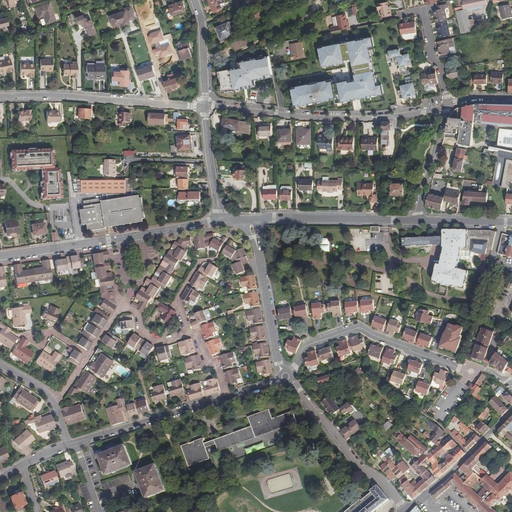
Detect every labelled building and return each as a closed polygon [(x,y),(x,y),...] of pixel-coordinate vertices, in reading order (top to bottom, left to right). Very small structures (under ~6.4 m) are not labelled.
[(216,10),(217,12),(222,10),(221,8),(226,6),(224,1),(225,1),(224,0),(208,0),(212,11),(216,10)] [(468,0),(461,1),(462,6),(463,9),(486,5),(485,0),(468,0)] [(186,11),(184,2),(181,3),(180,1),(174,3),(173,2),(170,4),(173,15),(186,11)] [(389,9),(387,2),(378,4),(379,10),(381,10),(382,17),(392,15),(390,9),(389,9)] [(49,3),(34,8),(38,18),(43,16),(45,24),(55,21),(49,3)] [(439,22),(447,21),(444,10),(448,9),(447,4),(436,6),(437,10),(434,11),(435,18),(434,18),(436,23),(439,22)] [(511,9),(511,4),(501,7),(504,19),(511,17),(511,9)] [(108,16),(112,26),(119,24),(119,23),(121,22),(122,26),(129,24),(128,21),(134,18),(130,6),(123,9),(124,11),(108,16)] [(265,7),(251,13),(255,22),(269,16),(265,7)] [(348,25),(347,21),(346,15),(336,16),(338,26),(339,31),(350,29),(349,24),(348,25)] [(96,34),(90,20),(87,21),(86,19),(84,18),(83,19),(81,16),(74,18),(79,31),(81,31),(86,29),(89,36),(96,34)] [(0,27),(9,25),(7,17),(0,19),(0,27)] [(230,22),(217,28),(222,40),(235,34),(233,29),(237,27),(235,21),(230,23),(230,22)] [(450,36),(447,21),(439,22),(440,26),(437,26),(439,38),(450,36)] [(399,24),(400,33),(401,36),(417,33),(415,22),(399,24)] [(233,43),(236,51),(250,44),(246,36),(233,43)] [(321,60),(323,66),(328,65),(328,66),(335,65),(335,64),(338,63),(338,64),(345,62),(345,61),(352,59),(352,61),(353,65),(355,65),(357,74),(355,74),(356,79),(356,81),(349,82),(349,80),(345,81),(345,82),(340,83),(340,82),(333,84),(333,81),(328,82),(328,81),(319,82),(319,83),(310,85),(310,84),(292,88),(296,106),(297,106),(298,105),(301,105),(301,106),(311,104),(316,102),(321,101),(322,101),(326,100),(326,101),(332,100),(331,98),(336,97),(336,99),(337,103),(345,101),(350,100),(354,100),(355,99),(360,98),(362,98),(368,97),(368,96),(376,95),(384,94),(382,85),(377,86),(377,83),(375,76),(374,71),(373,71),(371,63),(373,62),(372,57),(370,50),(370,47),(374,46),(372,37),(365,38),(365,39),(357,41),(357,40),(348,42),(341,44),(341,43),(334,45),(331,46),(331,45),(324,47),(324,48),(320,48),(319,49),(321,60)] [(177,46),(175,47),(177,50),(180,49),(183,59),(192,56),(190,47),(191,47),(189,38),(180,40),(181,41),(182,45),(177,46)] [(450,54),(447,40),(437,42),(440,57),(450,54)] [(292,47),(291,47),(293,54),(291,55),(292,60),(305,57),(302,42),(292,44),(292,47)] [(390,54),(386,55),(388,62),(391,61),(392,63),(394,62),(394,64),(397,63),(397,62),(399,61),(400,67),(399,68),(400,72),(407,70),(406,65),(408,64),(407,60),(410,59),(409,54),(404,56),(404,54),(401,55),(400,51),(397,51),(397,50),(389,52),(390,54)] [(254,82),(273,78),(269,56),(241,61),(243,70),(231,72),(235,92),(243,90),(249,89),(256,88),(254,82)] [(10,64),(9,59),(0,60),(0,72),(1,73),(4,72),(3,71),(7,70),(7,71),(7,72),(13,71),(11,63),(10,64)] [(47,70),(47,72),(52,72),(53,60),(41,60),(41,70),(45,70),(47,70)] [(72,75),(72,76),(72,78),(77,78),(77,62),(72,62),(72,65),(64,65),(64,68),(62,70),(63,71),(64,75),(68,75),(72,75)] [(29,76),(29,78),(34,78),(34,63),(21,63),(20,76),(26,76),(29,76)] [(95,77),(95,78),(95,79),(104,79),(104,65),(95,65),(95,66),(86,66),(86,74),(88,74),(88,78),(94,78),(94,77),(95,77)] [(154,66),(138,71),(142,82),(157,77),(154,66)] [(451,79),(455,78),(461,77),(459,68),(446,71),(447,77),(451,76),(451,79)] [(120,70),(114,70),(113,77),(111,77),(111,81),(112,81),(112,86),(118,86),(119,86),(119,85),(126,86),(126,85),(128,85),(128,83),(130,83),(130,80),(128,80),(129,73),(120,72),(120,70)] [(222,94),(235,92),(231,72),(231,70),(219,72),(219,77),(222,94)] [(181,87),(178,79),(179,79),(177,74),(176,75),(175,74),(168,76),(170,81),(165,83),(168,92),(173,90),(181,87)] [(439,85),(436,74),(432,75),(429,76),(429,75),(424,76),(427,85),(430,84),(431,87),(437,85),(439,85)] [(502,74),(490,75),(490,85),(503,84),(502,74)] [(487,85),(486,76),(473,78),(474,86),(487,85)] [(402,90),(399,91),(400,98),(404,98),(408,98),(408,97),(411,96),(412,98),(412,99),(416,98),(416,95),(419,95),(417,87),(414,88),(412,77),(406,78),(407,82),(405,85),(401,86),(402,90)] [(446,133),(445,137),(460,138),(459,143),(472,146),(473,141),(474,138),(472,137),(473,136),(474,136),(476,123),(485,125),(485,124),(511,124),(511,129),(500,129),(499,133),(498,146),(495,145),(495,151),(486,149),(484,153),(498,156),(511,158),(511,104),(482,104),(475,104),(464,106),(462,118),(457,117),(459,107),(458,108),(452,113),(446,133)] [(92,110),(82,109),(81,118),(91,119),(92,110)] [(25,112),(17,112),(17,122),(30,122),(30,111),(25,111),(25,112)] [(51,113),(51,112),(45,112),(46,123),(58,123),(58,113),(54,113),(51,113)] [(131,113),(121,113),(120,127),(126,127),(126,122),(130,122),(131,113)] [(165,122),(165,115),(150,114),(149,125),(165,125),(165,122)] [(168,118),(168,121),(178,122),(178,129),(184,129),(184,125),(188,125),(188,120),(179,119),(179,118),(168,118)] [(238,131),(249,133),(251,123),(240,121),(240,120),(224,118),(223,127),(238,129),(238,131)] [(384,146),(387,146),(388,130),(391,130),(391,123),(383,123),(382,150),(387,151),(387,149),(384,149),(384,146)] [(273,126),(260,127),(260,136),(273,135),(273,126)] [(292,130),(279,130),(280,142),(293,142),(292,130)] [(310,130),(298,131),(299,145),(311,144),(310,130)] [(325,134),(318,134),(318,144),(320,144),(320,148),(328,148),(328,150),(334,150),(334,137),(328,137),(328,138),(325,138),(325,134)] [(187,148),(188,150),(193,149),(191,135),(179,137),(180,149),(187,148)] [(346,139),(346,138),(340,138),(340,149),(355,150),(355,139),(346,139)] [(372,141),(369,141),(363,140),(362,151),(378,151),(379,139),(372,139),(372,141)] [(54,167),(53,148),(34,149),(34,147),(27,148),(27,149),(8,150),(9,160),(11,160),(11,170),(40,169),(41,189),(39,189),(40,199),(51,198),(51,200),(61,199),(60,179),(61,179),(61,173),(59,173),(59,167),(54,167)] [(468,160),(468,156),(466,155),(467,150),(459,148),(457,158),(456,157),(453,170),(462,172),(465,159),(468,160)] [(494,185),(511,189),(511,186),(511,158),(498,156),(494,181),(494,185)] [(114,168),(114,165),(115,161),(105,160),(105,166),(104,175),(104,176),(115,177),(116,168),(114,168)] [(188,167),(180,167),(177,167),(177,179),(189,179),(189,167),(188,167)] [(244,179),(244,170),(238,170),(238,169),(234,169),(234,177),(239,177),(239,179),(240,180),(243,180),(243,179),(244,179)] [(82,225),(87,225),(88,232),(105,229),(105,228),(142,223),(142,220),(145,219),(142,199),(143,198),(142,191),(137,191),(136,179),(76,180),(77,193),(103,193),(107,193),(108,201),(103,202),(103,198),(83,201),(85,210),(80,211),(82,225)] [(189,190),(189,180),(179,180),(179,190),(189,190)] [(314,191),(314,181),(300,181),(300,191),(314,191)] [(323,190),(323,192),(323,193),(333,193),(338,193),(338,191),(343,191),(343,183),(323,182),(323,183),(318,183),(318,190),(323,190)] [(404,183),(391,183),(391,195),(404,195),(404,183)] [(363,189),(358,189),(357,198),(363,198),(363,197),(370,198),(370,205),(376,205),(377,196),(374,195),(374,187),(363,186),(363,189)] [(278,189),(264,190),(265,200),(278,200),(278,189)] [(293,191),(282,191),(281,201),(292,201),(293,191)] [(447,191),(444,201),(459,204),(461,193),(447,191)] [(479,192),(473,192),(470,192),(469,200),(487,202),(488,193),(479,192)] [(180,195),(180,202),(195,202),(195,206),(201,206),(200,193),(180,193),(180,195)] [(433,208),(437,196),(436,196),(435,200),(428,198),(426,206),(433,208)] [(438,200),(439,196),(437,196),(433,208),(442,211),(444,202),(438,200)] [(15,223),(4,224),(6,238),(13,237),(13,241),(18,240),(15,223)] [(43,224),(31,226),(32,237),(45,235),(43,224)] [(492,231),(467,230),(442,230),(441,236),(402,238),(402,247),(443,245),(443,248),(444,248),(444,249),(444,252),(441,265),(437,264),(435,272),(437,273),(437,274),(435,274),(433,281),(437,282),(436,283),(453,287),(453,286),(464,289),(466,282),(464,281),(465,280),(467,280),(469,272),(457,269),(460,261),(470,261),(472,254),(471,251),(473,252),(474,252),(475,253),(476,252),(477,253),(479,253),(481,254),(483,255),(485,254),(487,249),(492,250),(496,234),(496,232),(492,231)] [(225,243),(228,238),(225,236),(222,242),(216,239),(215,233),(205,235),(207,246),(212,245),(221,251),(224,246),(225,243)] [(207,246),(205,235),(197,236),(199,249),(207,248),(207,246)] [(511,257),(511,236),(504,235),(498,254),(511,257)] [(179,242),(187,247),(190,244),(193,243),(192,237),(181,239),(179,242)] [(330,251),(330,238),(320,238),(320,251),(330,251)] [(238,260),(247,256),(244,247),(237,250),(233,247),(235,242),(232,240),(228,246),(227,248),(224,253),(232,257),(233,261),(238,260)] [(169,252),(180,259),(183,261),(190,249),(187,247),(179,242),(177,241),(173,246),(179,250),(177,253),(171,250),(169,252)] [(102,258),(109,257),(108,251),(93,254),(94,264),(103,262),(102,258)] [(180,259),(169,252),(164,260),(170,264),(168,268),(162,265),(160,268),(171,275),(180,259)] [(80,267),(79,258),(78,255),(66,257),(67,259),(68,268),(72,268),(80,267)] [(247,256),(238,260),(238,262),(234,264),(238,274),(247,270),(244,264),(250,261),(247,256)] [(32,270),(34,281),(51,278),(49,259),(42,260),(43,270),(41,270),(41,269),(32,270)] [(68,268),(67,259),(55,261),(56,272),(65,270),(68,270),(68,268)] [(111,268),(110,261),(103,262),(94,264),(96,278),(98,278),(112,276),(111,272),(105,273),(104,269),(111,268)] [(199,272),(208,277),(210,275),(214,277),(220,267),(212,263),(208,270),(203,266),(199,272)] [(34,281),(32,270),(23,271),(23,272),(21,273),(20,264),(13,265),(16,283),(34,281)] [(152,280),(162,286),(166,288),(173,276),(171,275),(160,268),(152,280)] [(199,272),(196,277),(196,278),(192,284),(199,289),(201,286),(205,288),(211,279),(208,277),(199,272)] [(256,281),(254,275),(241,277),(243,287),(247,286),(248,290),(256,288),(255,281),(256,281)] [(113,285),(112,276),(98,278),(101,293),(107,291),(114,290),(114,287),(107,288),(107,286),(113,285)] [(155,298),(162,286),(152,280),(149,278),(145,283),(150,287),(148,290),(143,287),(141,289),(153,297),(155,298)] [(190,287),(186,292),(187,293),(183,299),(191,303),(192,300),(197,303),(202,294),(190,287)] [(144,312),(153,297),(141,289),(137,297),(142,300),(139,305),(134,301),(132,305),(144,312)] [(258,298),(259,298),(258,291),(245,294),(247,304),(250,303),(251,307),(259,306),(258,298)] [(116,306),(115,299),(109,300),(108,301),(104,299),(100,306),(111,314),(116,306)] [(367,311),(370,311),(375,311),(374,300),(362,302),(362,304),(363,312),(363,314),(368,313),(367,311)] [(335,312),(336,316),(342,315),(341,301),(332,302),(332,304),(328,304),(329,312),(333,312),(334,312),(335,312)] [(170,323),(177,311),(170,307),(162,302),(158,309),(162,311),(164,312),(163,314),(165,315),(163,319),(170,323)] [(359,312),(359,304),(358,302),(346,303),(347,315),(352,315),(352,313),(355,313),(359,312)] [(326,312),(325,304),(322,305),(322,303),(313,304),(314,319),(321,318),(320,314),(322,314),(322,313),(326,312)] [(304,315),(305,317),(309,316),(307,304),(295,306),(295,309),(297,317),(302,316),(304,315)] [(23,316),(22,313),(31,312),(30,305),(11,308),(14,326),(25,324),(24,316),(23,316)] [(55,322),(61,310),(51,305),(49,310),(46,308),(42,316),(50,319),(49,319),(55,322)] [(293,317),(292,309),(291,307),(279,309),(281,320),(286,319),(289,318),(289,320),(294,319),(293,317)] [(106,321),(109,317),(96,309),(94,312),(96,314),(106,321)] [(263,323),(262,315),(261,309),(248,311),(250,321),(254,320),(254,324),(263,323)] [(201,326),(204,326),(203,322),(208,321),(204,310),(196,313),(198,320),(192,323),(195,329),(201,326)] [(429,318),(429,316),(430,312),(422,310),(421,313),(420,313),(417,322),(431,325),(432,319),(429,318)] [(100,331),(106,321),(96,314),(91,321),(92,322),(90,324),(100,331)] [(123,330),(135,328),(133,315),(122,316),(123,323),(122,323),(123,330)] [(384,329),(387,321),(375,317),(372,326),(377,328),(380,329),(379,331),(383,332),(384,329)] [(394,332),(395,333),(396,332),(399,333),(402,326),(399,325),(400,323),(391,320),(390,322),(387,330),(386,334),(392,336),(394,332)] [(16,339),(9,334),(8,335),(6,334),(10,329),(0,322),(0,327),(1,328),(0,330),(0,341),(10,348),(16,339)] [(201,326),(203,332),(204,332),(207,339),(214,337),(213,333),(217,331),(218,331),(214,322),(204,326),(201,326)] [(100,331),(90,324),(85,332),(86,332),(84,334),(93,340),(100,331)] [(454,351),(457,352),(461,340),(459,340),(463,329),(457,327),(457,328),(449,325),(447,331),(448,331),(446,335),(445,335),(444,334),(440,346),(443,347),(442,349),(454,353),(454,351)] [(266,340),(265,332),(264,326),(251,328),(253,338),(257,337),(258,341),(266,340)] [(415,341),(417,334),(418,333),(406,329),(403,338),(408,340),(410,341),(410,343),(414,345),(415,341)] [(490,346),(494,333),(482,329),(478,342),(482,343),(490,346)] [(117,341),(118,340),(119,338),(110,332),(103,342),(113,349),(118,342),(117,341)] [(82,337),(77,344),(87,350),(93,340),(84,334),(82,337)] [(139,350),(145,341),(135,334),(129,343),(136,348),(136,347),(139,350)] [(422,345),(425,346),(429,348),(433,338),(421,334),(421,335),(418,343),(417,346),(421,347),(422,345)] [(28,341),(22,337),(20,341),(12,353),(27,363),(33,354),(26,349),(25,350),(23,349),(28,341)] [(297,354),(302,340),(296,337),(294,342),(293,341),(289,339),(286,347),(289,348),(288,350),(297,354)] [(358,340),(356,337),(350,338),(355,352),(363,349),(363,347),(366,346),(364,339),(360,340),(359,340),(358,340)] [(207,343),(210,349),(211,348),(213,356),(220,353),(219,349),(224,347),(220,338),(207,343)] [(192,339),(179,343),(182,352),(186,351),(188,355),(195,353),(193,346),(194,345),(192,339)] [(342,345),(341,345),(341,346),(337,348),(340,355),(343,354),(344,356),(352,353),(347,339),(341,341),(342,345)] [(139,350),(149,356),(155,347),(145,341),(139,350)] [(269,357),(268,350),(268,349),(267,343),(254,345),(256,355),(260,354),(261,358),(269,357)] [(173,355),(170,345),(158,349),(161,359),(169,357),(173,355)] [(381,358),(383,350),(384,347),(380,346),(380,348),(377,347),(372,345),(368,354),(380,359),(381,358)] [(485,358),(489,349),(481,346),(477,345),(472,358),(484,362),(485,358)] [(76,366),(83,356),(74,350),(70,347),(67,351),(71,353),(69,357),(68,360),(76,366)] [(320,352),(323,361),(335,356),(332,347),(327,348),(324,349),(323,347),(319,349),(320,352)] [(386,351),(383,359),(382,362),(391,365),(391,363),(395,364),(398,357),(394,356),(394,355),(392,354),(394,351),(387,348),(386,351)] [(320,362),(317,354),(316,350),(310,352),(311,355),(309,356),(310,357),(306,358),(308,365),(311,364),(312,366),(316,365),(320,363),(320,362)] [(51,371),(61,356),(55,352),(50,359),(48,358),(49,358),(41,352),(35,361),(51,371)] [(221,356),(223,362),(224,362),(226,369),(233,367),(232,363),(237,362),(234,352),(221,356)] [(505,369),(510,363),(497,353),(492,361),(490,363),(502,371),(504,368),(505,369)] [(93,363),(90,369),(103,378),(114,362),(102,354),(97,361),(99,363),(97,366),(93,363)] [(201,361),(199,355),(186,358),(189,369),(194,367),(195,370),(202,369),(200,362),(201,361)] [(416,360),(412,358),(410,364),(408,370),(420,374),(423,364),(419,363),(416,362),(416,360)] [(272,374),(271,366),(270,360),(257,362),(260,373),(264,372),(264,376),(272,374)] [(226,372),(228,378),(229,378),(231,385),(238,383),(237,379),(242,378),(239,369),(226,372)] [(398,373),(399,371),(395,369),(391,381),(403,385),(406,375),(401,374),(398,373)] [(439,374),(436,373),(431,386),(436,387),(437,384),(444,386),(449,373),(443,371),(441,374),(440,374),(439,374)] [(87,392),(96,378),(87,372),(83,379),(84,379),(82,381),(80,380),(76,386),(87,392)] [(333,381),(328,375),(316,379),(320,386),(333,381)] [(221,391),(218,378),(208,380),(209,385),(205,386),(208,394),(215,392),(221,391)] [(186,392),(182,379),(172,382),(173,386),(170,388),(172,395),(179,393),(179,394),(186,392)] [(423,383),(424,381),(420,380),(415,391),(428,395),(431,386),(426,384),(423,383)] [(473,388),(479,393),(482,389),(484,391),(485,389),(481,386),(483,383),(479,380),(473,388)] [(199,397),(205,395),(201,382),(191,385),(193,390),(189,391),(191,399),(199,397)] [(511,404),(511,395),(508,392),(494,382),(489,388),(491,390),(494,392),(495,394),(499,389),(506,399),(511,404)] [(168,398),(164,384),(154,387),(156,392),(152,393),(154,401),(161,399),(168,398)] [(11,398),(15,400),(29,410),(35,401),(28,396),(28,397),(26,396),(27,394),(19,387),(11,398)] [(73,387),(69,393),(75,396),(78,390),(73,387)] [(478,394),(479,393),(473,388),(470,393),(482,402),(483,400),(482,399),(483,398),(478,394)] [(499,413),(506,406),(497,397),(495,394),(494,392),(491,390),(485,397),(489,401),(490,403),(499,413)] [(340,408),(334,401),(330,396),(323,402),(333,414),(340,408)] [(125,410),(124,407),(121,398),(118,399),(120,405),(108,408),(114,425),(125,422),(122,414),(120,414),(120,412),(125,410)] [(150,411),(147,400),(139,403),(136,404),(139,414),(150,411)] [(37,403),(35,401),(29,410),(31,412),(37,403)] [(351,407),(352,406),(349,402),(341,409),(345,415),(349,411),(350,412),(354,408),(353,407),(352,408),(351,407)] [(139,414),(136,404),(135,404),(127,406),(124,407),(125,410),(127,418),(139,414)] [(62,409),(67,424),(85,418),(81,405),(73,408),(74,410),(70,411),(69,406),(62,409)] [(506,406),(499,413),(502,416),(509,410),(506,406)] [(218,451),(296,424),(292,413),(271,420),(267,408),(247,415),(250,425),(203,441),(201,436),(180,444),(188,466),(209,458),(205,447),(215,443),(218,451)] [(482,415),(486,418),(492,411),(488,408),(482,415)] [(55,427),(51,417),(44,419),(44,420),(42,421),(40,415),(28,419),(29,424),(34,422),(38,433),(55,427)] [(352,423),(359,431),(362,428),(355,420),(352,423)] [(386,431),(393,424),(389,421),(383,427),(386,431)] [(438,446),(440,444),(437,441),(445,433),(438,426),(431,421),(427,426),(435,433),(429,439),(438,446)] [(490,429),(483,421),(477,428),(480,431),(478,432),(483,436),(490,429)] [(466,434),(471,430),(469,428),(462,422),(459,425),(462,427),(460,429),(466,434)] [(359,431),(352,423),(349,425),(351,427),(348,429),(347,427),(341,432),(345,437),(344,438),(347,441),(351,437),(350,435),(352,433),(353,434),(356,432),(355,431),(357,429),(358,431),(359,431)] [(511,433),(504,427),(503,426),(498,431),(499,432),(499,434),(503,437),(505,435),(511,441),(511,433)] [(424,454),(408,440),(406,438),(404,436),(398,430),(396,432),(397,434),(395,437),(397,439),(395,440),(398,443),(399,441),(415,456),(416,455),(419,458),(424,454)] [(25,445),(33,438),(27,431),(12,444),(24,457),(29,452),(23,446),(25,444),(25,445)] [(468,451),(477,443),(476,441),(479,437),(476,434),(468,442),(460,434),(458,436),(457,436),(456,437),(468,451)] [(424,454),(425,456),(430,451),(412,436),(408,440),(424,454)] [(448,461),(452,467),(457,463),(466,454),(461,448),(455,453),(452,455),(449,451),(452,448),(453,450),(458,445),(450,437),(441,445),(441,446),(447,452),(449,455),(452,458),(448,461)] [(480,449),(485,454),(488,452),(492,447),(487,443),(480,449)] [(447,452),(441,446),(439,447),(434,452),(431,454),(437,460),(447,452)] [(4,447),(0,448),(0,468),(1,468),(0,465),(0,460),(0,461),(8,458),(4,447)] [(110,473),(121,469),(126,467),(126,468),(132,465),(125,447),(114,452),(112,447),(107,449),(109,454),(103,456),(101,451),(95,453),(97,458),(98,458),(104,473),(105,476),(105,475),(105,476),(111,474),(110,473)] [(479,461),(485,454),(480,449),(473,456),(479,461)] [(437,460),(431,454),(428,458),(431,462),(433,463),(434,467),(435,473),(437,475),(439,478),(444,474),(439,469),(437,460)] [(431,462),(428,458),(425,456),(419,462),(425,468),(431,462)] [(480,462),(479,461),(473,456),(465,464),(474,474),(476,476),(477,475),(479,473),(474,468),(480,462)] [(444,474),(452,467),(448,461),(439,469),(444,474)] [(73,474),(69,462),(67,463),(59,466),(59,464),(55,466),(59,477),(70,473),(71,475),(73,474)] [(400,470),(404,475),(405,474),(410,470),(403,462),(398,466),(397,466),(395,468),(392,470),(393,472),(395,474),(400,470)] [(425,468),(419,462),(412,468),(418,474),(425,468)] [(383,470),(388,466),(386,463),(380,467),(383,471),(383,470)] [(474,474),(465,464),(460,469),(466,474),(470,479),(474,474)] [(140,483),(136,485),(138,490),(142,488),(146,499),(165,491),(155,465),(136,472),(140,483)] [(393,472),(392,470),(388,466),(383,470),(388,476),(393,472)] [(490,478),(494,481),(504,470),(500,467),(496,471),(490,478)] [(436,480),(425,468),(418,474),(424,480),(430,486),(436,480)] [(490,478),(496,471),(493,469),(487,475),(490,478)] [(399,479),(404,475),(400,470),(395,474),(396,476),(399,479)] [(54,472),(40,477),(43,486),(57,482),(54,472)] [(388,476),(387,476),(391,480),(396,476),(395,474),(393,472),(388,476)] [(500,501),(511,490),(511,473),(499,486),(498,485),(491,493),(483,501),(490,508),(499,500),(500,501)] [(493,511),(490,508),(483,501),(472,489),(479,482),(491,493),(498,485),(494,481),(490,478),(487,475),(483,480),(477,475),(476,476),(474,474),(470,479),(465,484),(461,480),(455,475),(429,496),(431,498),(436,499),(452,485),(479,511),(496,511),(494,510),(493,511)] [(470,479),(466,474),(461,480),(465,484),(470,479)] [(105,491),(131,482),(129,476),(103,484),(105,491)] [(415,489),(411,485),(405,477),(400,481),(406,490),(405,491),(409,495),(415,489)] [(430,486),(424,480),(419,485),(415,482),(411,485),(415,489),(420,494),(430,486)] [(84,483),(78,486),(85,504),(92,502),(84,483)] [(373,511),(388,500),(377,486),(370,492),(371,493),(360,502),(359,500),(344,511),(373,511)] [(415,489),(409,495),(414,500),(420,494),(415,489)] [(21,493),(17,495),(10,497),(15,509),(26,504),(21,493)]
